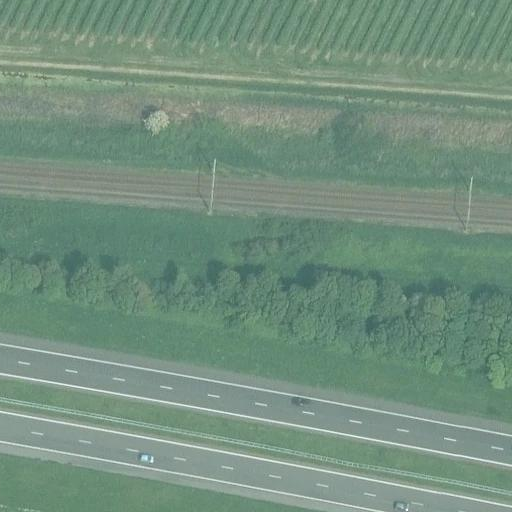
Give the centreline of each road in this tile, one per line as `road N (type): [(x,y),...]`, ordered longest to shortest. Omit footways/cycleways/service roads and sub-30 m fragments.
road 1 (motorway): [(511,450),(0,358)]
road 2 (motorway): [(0,425),(458,511)]
